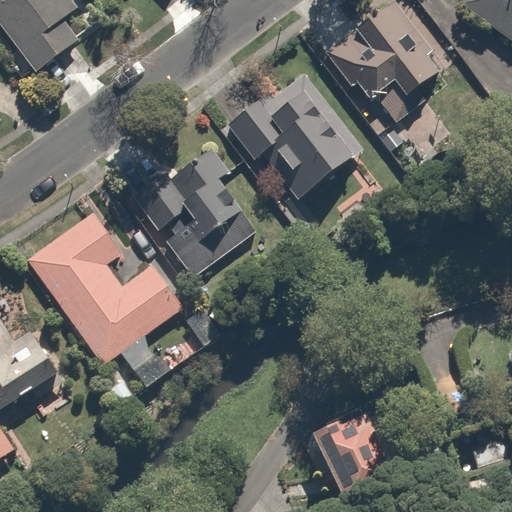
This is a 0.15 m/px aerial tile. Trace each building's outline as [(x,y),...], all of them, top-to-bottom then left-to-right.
[(0,0),(0,31),(36,77),(77,44),(62,25),(79,11),(70,0),(0,0)] [(511,0),(463,0),(460,4),(511,41),(511,0)] [(432,51),(395,1),(325,52),(352,87),(358,82),(371,99),(377,95),(396,121),(426,99),(416,87),(438,72),(426,55),(432,51)] [(297,202),(366,150),(306,70),(232,127),(256,158),(260,154),(297,202)] [(214,148),(139,200),(193,277),(257,233),(220,180),(231,172),(214,148)] [(102,364),(117,353),(143,389),(167,372),(141,336),(181,307),(149,262),(116,286),(104,270),(121,257),(90,214),(26,260),(102,364)] [(0,317),(0,406),(1,408),(58,370),(31,329),(15,339),(0,317)] [(375,458),(356,418),(305,443),(338,511),(363,499),(349,470),(375,458)] [(0,458),(14,450),(0,428),(0,458)] [(497,438),(468,447),(476,472),(505,463),(497,438)]
